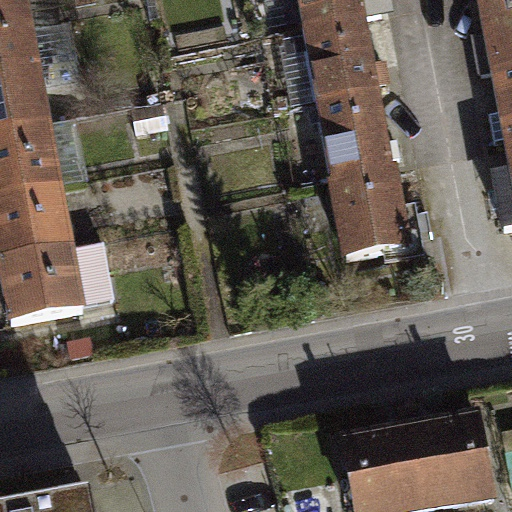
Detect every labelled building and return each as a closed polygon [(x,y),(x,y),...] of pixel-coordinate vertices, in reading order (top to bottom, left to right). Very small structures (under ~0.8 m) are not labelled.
[(302,0),(309,34),(366,25),(388,21),(383,0),(302,0)] [(484,81),(499,79),(511,76),(511,0),(485,0),(492,40),(478,42),(484,81)] [(0,21),(0,87),(37,80),(25,17),(0,21)] [(309,34),(322,111),(380,101),(366,25),(309,34)] [(511,144),(511,151),(511,76),(499,79),(506,118),(492,120),(497,147),(511,144)] [(0,87),(0,153),(49,144),(37,80),(0,87)] [(322,111),(335,187),(393,178),(380,101),(322,111)] [(133,114),(137,141),(170,135),(166,108),(133,114)] [(0,153),(0,218),(61,207),(49,144),(0,153)] [(335,187),(349,265),(388,259),(389,265),(425,259),(416,212),(399,215),(393,178),(335,187)] [(511,179),(501,181),(511,234),(511,179)] [(0,218),(0,284),(73,271),(61,207),(0,218)] [(0,284),(0,317),(6,349),(85,334),(73,271),(0,284)] [(431,436),(413,438),(426,511),(447,511),(496,503),(482,426),(431,436)] [(394,442),(345,450),(356,511),(426,511),(413,438),(394,442)] [(40,511),(104,511),(102,501),(40,511)]
